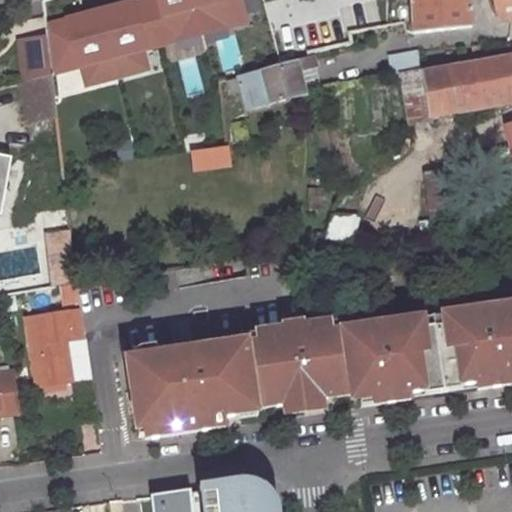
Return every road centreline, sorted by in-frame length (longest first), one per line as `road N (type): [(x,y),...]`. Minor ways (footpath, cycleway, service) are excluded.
road 1 (residential): [(0,493),(303,451)]
road 2 (residential): [(303,451),(511,421)]
